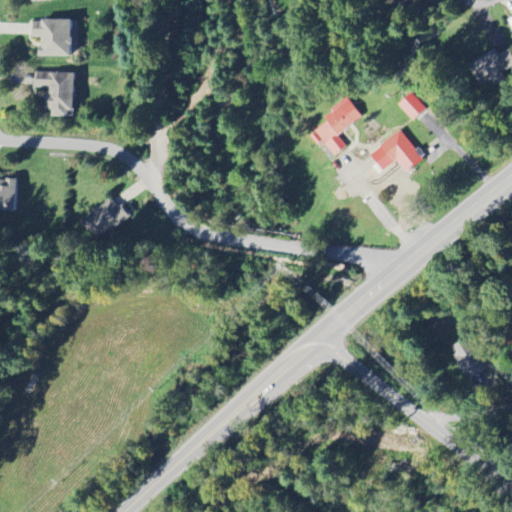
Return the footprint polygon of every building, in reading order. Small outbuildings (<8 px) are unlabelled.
[(41,58),(73,58),(73,22),(34,21),(34,39),(41,39),(41,58)] [(506,80),(503,73),(511,68),(511,51),(511,50),(498,56),(496,51),(469,64),(480,87),(494,81),(496,85),(506,80)] [(76,74),(38,74),(37,89),(48,90),(48,111),(54,111),(53,118),(75,119),(76,74)] [(426,110),(411,94),(399,106),(414,122),(426,110)] [(339,137),(362,118),(349,101),(313,130),(336,157),(347,147),(339,137)] [(423,163),(403,132),(376,149),(388,167),(398,161),(406,174),(423,163)] [(0,211),(17,212),(18,181),(0,180),(0,179),(0,170),(0,169),(0,211)] [(113,197),(81,224),(99,245),(130,218),(113,197)] [(450,352),(470,379),(487,366),(467,339),(450,352)]
